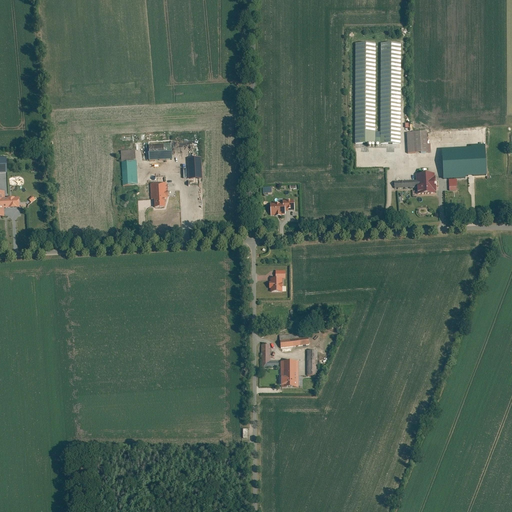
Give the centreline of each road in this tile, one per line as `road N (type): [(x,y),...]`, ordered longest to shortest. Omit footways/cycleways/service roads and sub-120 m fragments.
road 1 (unclassified): [(251,240),(256,511)]
road 2 (residential): [(511,227),(251,240)]
road 3 (residential): [(251,240),(0,256)]
road 4 (unclassified): [(251,0),(251,240)]
